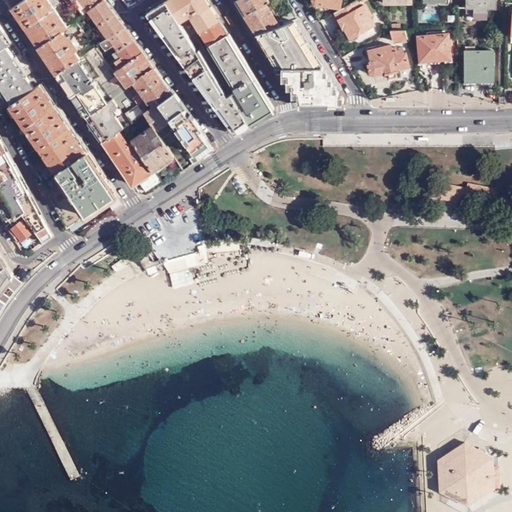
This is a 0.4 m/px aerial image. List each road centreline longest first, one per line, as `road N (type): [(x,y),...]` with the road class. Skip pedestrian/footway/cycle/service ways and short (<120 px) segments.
road 1 (residential): [(0,10),(139,211)]
road 2 (residential): [(126,17),(231,153)]
road 3 (secondary): [(511,118),(360,120)]
road 4 (residential): [(222,0),(289,123)]
road 5 (residential): [(360,120),(354,90),(296,0)]
road 6 (residential): [(63,235),(0,113)]
